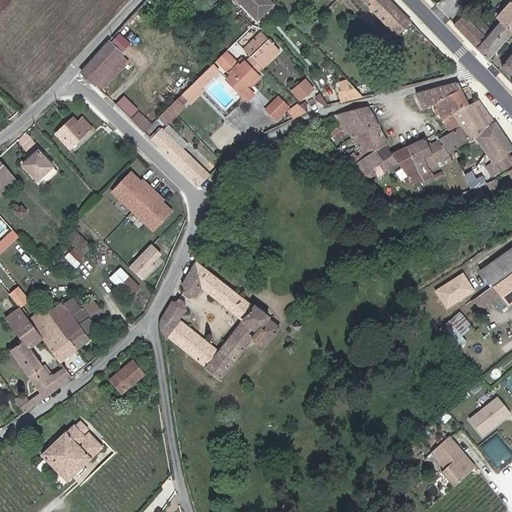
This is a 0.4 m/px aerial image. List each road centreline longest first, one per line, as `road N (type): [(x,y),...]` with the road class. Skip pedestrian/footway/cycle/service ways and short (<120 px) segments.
road 1 (unclassified): [(203,201),(247,149),(272,134),(477,70)]
road 2 (unclassified): [(0,438),(154,323)]
road 3 (unclassified): [(191,511),(154,323)]
road 4 (unclassified): [(203,201),(69,75)]
road 5 (unclassified): [(154,323),(203,201)]
